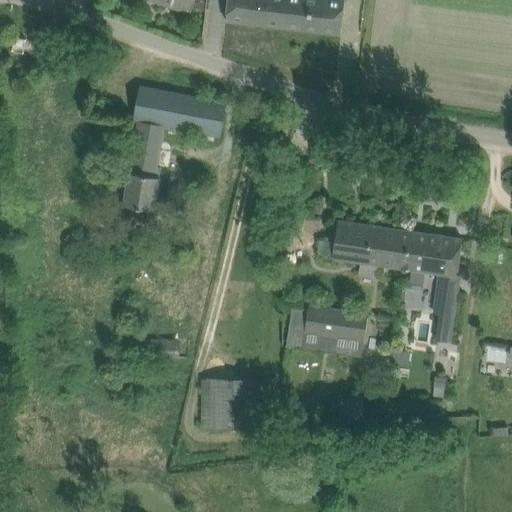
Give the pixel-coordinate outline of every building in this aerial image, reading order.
[(153,0),(191,13),(194,0),(153,0)] [(228,0),(226,20),(341,34),(344,0),(228,0)] [(129,170),(123,203),(152,208),(160,168),(160,167),(158,166),(165,126),(176,128),(219,136),(222,121),(225,102),(225,101),(140,86),(136,105),(134,120),(137,121),(127,169),(129,170)] [(333,256),(412,268),(414,248),(411,248),(413,231),(338,219),(333,256)] [(457,303),(461,275),(457,274),(462,238),(413,231),(411,248),(414,248),(412,268),(446,273),(442,301),(457,303)] [(187,291),(189,291),(188,283),(167,284),(169,333),(189,332),(187,291)] [(289,329),(364,340),(368,313),(293,302),(289,329)] [(137,345),(137,361),(174,362),(175,346),(175,339),(138,338),(137,345)] [(435,376),(433,386),(445,388),(447,377),(435,376)] [(270,427),(269,379),(199,380),(201,429),(270,427)] [(387,387),(361,389),(362,403),(363,404),(364,422),(389,420),(388,403),(387,387)]
